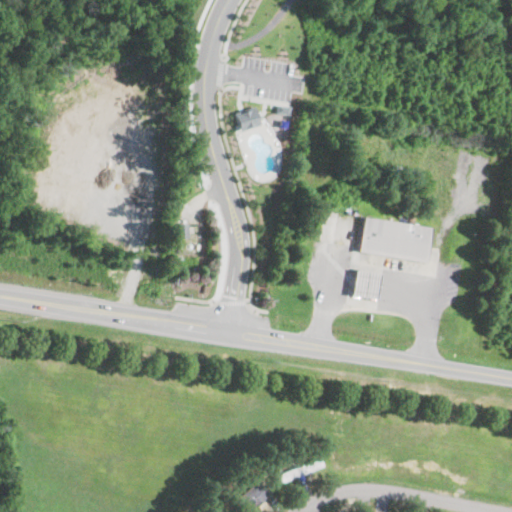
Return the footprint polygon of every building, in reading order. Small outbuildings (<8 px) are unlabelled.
[(237,130),(257,124),(252,105),(231,111),(237,130)] [(360,216),(355,251),(424,261),(429,226),(360,216)] [(174,240),(183,240),(183,250),(199,250),(199,226),(188,226),(188,224),(174,224),(174,240)] [(374,298),(378,273),(352,268),(348,294),(374,298)] [(272,474),(275,482),(321,467),(318,459),(272,474)] [(248,508),(266,493),(255,481),(237,496),(248,508)]
